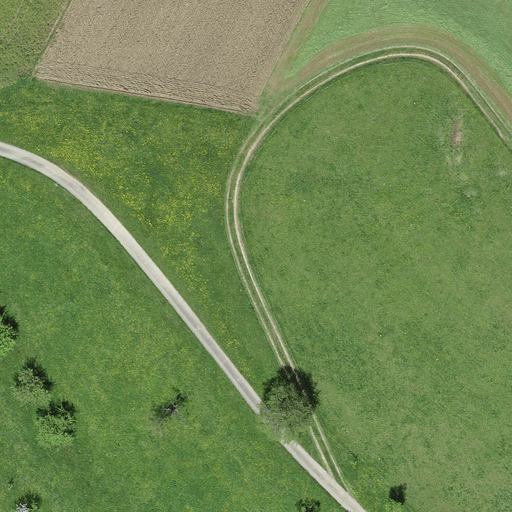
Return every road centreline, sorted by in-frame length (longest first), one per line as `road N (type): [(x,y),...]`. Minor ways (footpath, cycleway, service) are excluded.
road 1 (track): [(347,499),(234,221),(235,187),(249,152),(271,121),(339,72),(420,50),(449,62),(511,139)]
road 2 (track): [(0,150),(74,187),(127,240),(302,458),(358,511)]
